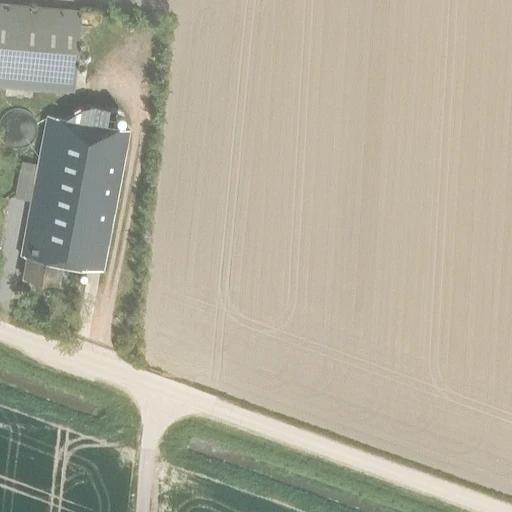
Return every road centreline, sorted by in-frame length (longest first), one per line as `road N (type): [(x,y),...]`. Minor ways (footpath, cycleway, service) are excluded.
road 1 (unclassified): [(499,511),(153,387)]
road 2 (unclassified): [(153,387),(0,334)]
road 3 (unclassified): [(141,511),(153,387)]
